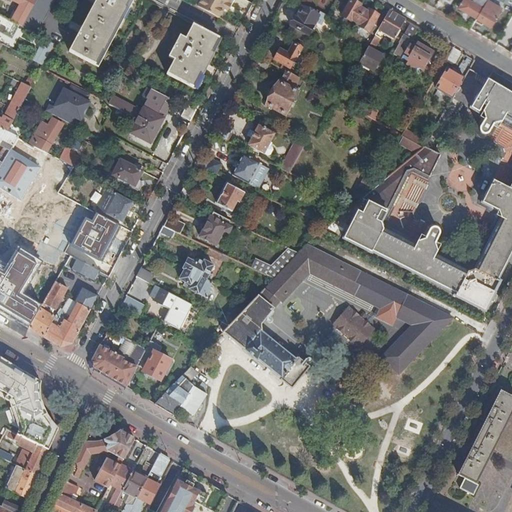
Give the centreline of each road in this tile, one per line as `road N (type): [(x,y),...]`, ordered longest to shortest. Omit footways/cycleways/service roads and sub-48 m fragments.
road 1 (residential): [(270,0),(69,377)]
road 2 (secondary): [(300,511),(93,391)]
road 3 (residential): [(413,511),(511,316)]
road 4 (residential): [(395,0),(511,68)]
road 5 (residential): [(93,391),(37,511)]
